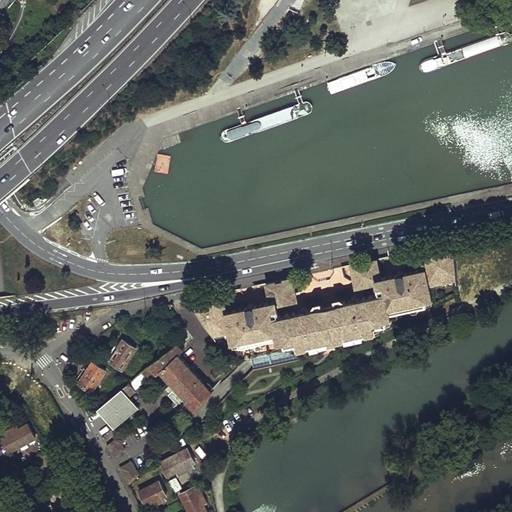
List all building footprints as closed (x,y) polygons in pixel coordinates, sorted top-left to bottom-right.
[(350,299),(335,302),(342,332),(343,336),(374,330),(373,324),(384,322),(383,317),(389,315),(388,308),(399,305),(400,307),(425,303),(424,298),(431,296),(428,282),(456,277),(452,242),(428,247),(421,249),(425,267),(405,272),(404,270),(401,270),(398,270),(396,272),(396,274),(380,277),(376,278),(377,281),(379,292),(358,297),(358,296),(355,295),(352,295),(350,297),(350,299)] [(511,251),(494,262),(501,275),(504,274),(506,277),(511,274),(511,251)] [(364,261),(352,263),(356,281),(356,282),(357,284),(358,284),(359,285),(360,285),(372,282),(370,275),(380,273),(376,258),(364,261)] [(458,279),(466,295),(469,293),(471,296),(485,288),(484,285),(493,280),(485,266),(458,279)] [(376,278),(380,277),(380,273),(370,275),(372,282),(377,281),(376,278)] [(277,280),(267,282),(270,296),(280,294),(282,302),(291,301),(292,300),(294,300),(295,298),(295,297),(295,295),(292,277),(277,280)] [(227,310),(222,292),(220,292),(191,299),(213,330),(229,326),(231,337),(239,335),(240,340),(266,335),(265,332),(276,330),(277,338),(284,337),(285,342),(296,340),(298,346),(329,339),(328,334),(321,305),(309,308),(309,306),(307,306),(302,307),(300,309),(279,314),(277,303),(276,300),(271,301),(255,304),(255,303),(252,302),(249,303),(247,305),(247,306),(227,310)] [(280,294),(270,296),(271,301),(276,300),(277,303),(282,302),(280,294)] [(335,302),(321,305),(328,334),(342,332),(335,302)] [(147,328),(145,332),(159,342),(161,338),(169,343),(178,329),(152,313),(144,326),(147,328)] [(112,356),(110,360),(123,369),(137,347),(124,339),(120,347),(116,345),(109,354),(112,356)] [(150,366),(144,371),(151,379),(161,371),(187,401),(179,409),(187,418),(216,388),(209,381),(206,383),(179,354),(185,348),(179,342),(150,364),(150,366)] [(81,380),(79,383),(93,392),(107,371),(93,362),(88,369),(85,367),(78,378),(81,380)] [(0,391),(7,388),(6,385),(15,382),(8,364),(0,366),(0,391)] [(122,389),(99,409),(114,428),(138,408),(122,389)] [(33,410),(45,432),(59,424),(58,421),(61,419),(57,414),(54,408),(51,409),(47,402),(33,410)] [(1,438),(8,451),(35,437),(28,424),(19,428),(17,425),(9,429),(2,433),(3,437),(1,438)] [(219,426),(192,440),(199,454),(202,452),(204,455),(219,448),(218,445),(227,440),(219,426)] [(122,445),(117,437),(109,444),(112,450),(116,451),(121,448),(122,445)] [(161,460),(168,474),(178,470),(179,473),(194,466),(192,463),(195,461),(188,448),(161,460)] [(58,456),(57,458),(56,460),(56,462),(57,464),(59,466),(61,467),(62,467),(65,467),(67,466),(68,464),(69,463),(69,460),(68,458),(66,456),(63,455),(61,455),(58,456)] [(125,468),(124,471),(131,482),(139,474),(134,466),(131,465),(125,468)] [(140,490),(146,505),(155,501),(156,504),(166,499),(165,495),(167,494),(159,480),(140,490)] [(172,484),(176,492),(183,488),(178,480),(172,484)] [(180,492),(190,511),(207,511),(208,511),(204,503),(207,501),(200,487),(197,488),(195,485),(180,492)] [(0,488),(0,511),(14,511),(1,488),(0,488)]
